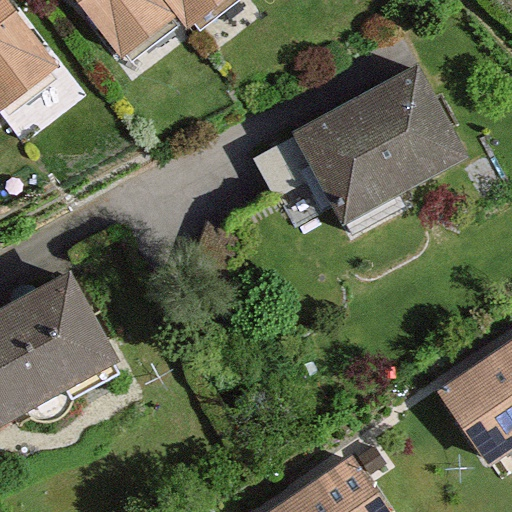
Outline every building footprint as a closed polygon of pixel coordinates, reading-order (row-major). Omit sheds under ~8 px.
[(14,0),(0,0),(0,116),(66,68),(14,0)] [(63,0),(117,73),(178,28),(188,41),(243,0),(63,0)] [(287,133),(332,226),(463,162),(419,70),(287,133)] [(0,300),(0,416),(113,359),(67,267),(0,300)] [(511,335),(433,389),(485,465),(511,446),(511,335)] [(387,511),(350,456),(266,511),(387,511)]
